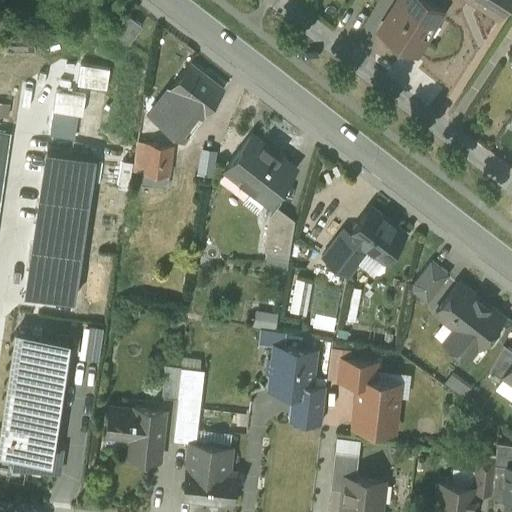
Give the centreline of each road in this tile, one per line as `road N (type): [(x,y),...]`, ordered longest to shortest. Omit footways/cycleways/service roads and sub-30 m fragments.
road 1 (tertiary): [(511,272),(160,0)]
road 2 (residential): [(292,0),(308,24),(511,186)]
